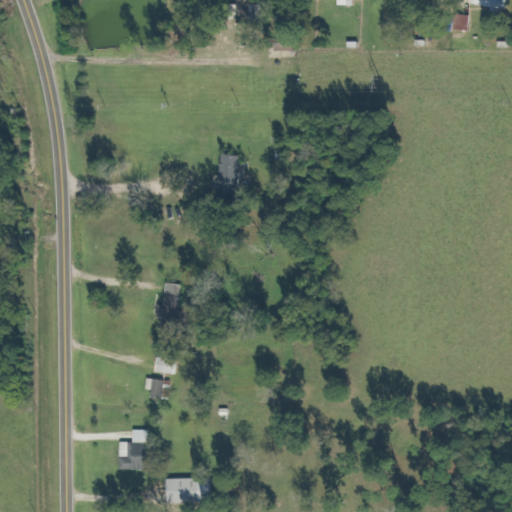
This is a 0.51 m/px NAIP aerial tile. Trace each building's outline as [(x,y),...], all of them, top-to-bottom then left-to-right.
[(222,200),(244,202),(249,156),(227,154),(222,200)] [(163,321),(186,324),(191,286),(173,283),(170,306),(165,305),(163,321)] [(183,360),(165,358),(164,373),(182,375),(183,360)] [(158,390),(157,397),(168,398),(170,380),(153,379),(152,389),(158,390)] [(219,478),(175,479),(175,503),(219,503),(219,478)]
